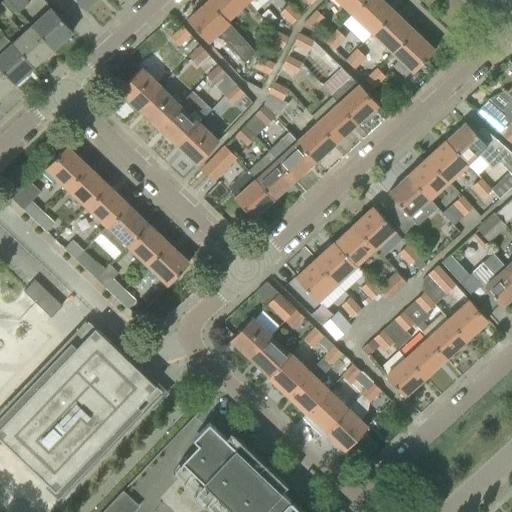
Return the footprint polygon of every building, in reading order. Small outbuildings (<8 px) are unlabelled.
[(16,9),(7,0),(2,0),(0,2),(0,9),(7,17),(16,9)] [(26,0),(7,0),(16,9),(19,12),(29,2),(26,0)] [(94,0),(75,0),(84,9),(94,0)] [(255,51),(226,20),(208,0),(207,0),(187,19),(207,41),(217,32),(244,62),(255,51)] [(247,1),(245,0),(208,0),(226,20),(247,1)] [(338,0),(352,13),(364,0),(338,0)] [(372,32),(393,10),(382,0),(364,0),(352,13),(372,32)] [(288,4),(279,13),(291,24),(300,15),(288,4)] [(72,31),(59,16),(51,8),(31,26),(52,49),(72,31)] [(314,30),(325,18),(316,9),(305,21),(314,30)] [(392,51),(413,29),(393,10),(372,32),(392,51)] [(52,49),(31,26),(12,43),(33,67),(52,49)] [(179,46),(191,35),(183,26),(171,36),(179,46)] [(288,36),(274,29),(268,41),(282,48),(288,36)] [(335,49),(345,37),(336,29),(325,40),(335,49)] [(434,49),(413,29),(392,51),(413,71),(434,49)] [(313,40),(299,33),(293,45),(308,52),(313,40)] [(33,67),(12,43),(0,53),(0,68),(14,84),(33,67)] [(197,65),(208,54),(200,45),(188,55),(197,65)] [(355,69),(366,57),(356,48),(345,60),(355,69)] [(268,74),(274,62),(261,55),(255,67),(268,74)] [(296,74),(301,62),(302,62),(288,55),(282,67),(296,74)] [(160,86),(155,81),(151,78),(160,68),(150,57),(140,67),(118,90),(138,109),(160,86)] [(215,84),(226,74),(218,65),(206,75),(215,84)] [(0,96),(14,84),(0,68),(0,96)] [(377,68),(366,78),(374,87),(385,77),(377,68)] [(377,104),(364,89),(359,84),(358,85),(350,76),(331,94),(338,103),(356,123),(377,104)] [(511,82),(506,90),(511,95),(511,100),(502,112),(488,100),(477,113),(502,135),(511,123),(511,82)] [(283,101),(288,90),(274,83),(269,94),(283,101)] [(244,94),(236,84),(224,95),(232,105),(244,94)] [(157,127),(179,104),(160,86),(138,109),(157,127)] [(192,91),(179,104),(157,127),(176,145),(198,122),(211,109),(192,91)] [(356,123),(338,103),(317,122),(336,142),(356,123)] [(255,137),(274,116),(263,105),(244,125),(255,137)] [(511,153),(497,140),(482,126),(475,133),(465,121),(445,139),(467,163),(478,154),(492,169),(500,162),(510,172),(491,190),(499,198),(511,185),(511,153)] [(217,141),(198,122),(176,145),(196,164),(217,141)] [(336,142),(317,122),(297,141),(315,161),(336,142)] [(511,123),(502,135),(511,142),(511,123)] [(255,137),(244,125),(235,135),(247,146),(255,137)] [(315,161),(297,141),(289,132),(279,140),(287,149),(276,160),(294,180),(315,161)] [(467,163),(445,139),(426,157),(448,181),(467,163)] [(66,187),(87,165),(66,145),(45,167),(66,187)] [(224,146),(215,155),(202,169),(213,181),(236,157),(224,146)] [(294,180),(276,160),(269,152),(248,170),(255,178),(274,199),(294,180)] [(448,181),(426,157),(407,174),(429,198),(448,181)] [(86,206),(107,184),(87,165),(66,187),(86,206)] [(437,207),(429,198),(407,174),(387,192),(397,202),(386,212),(405,233),(416,224),(409,216),(419,207),(427,216),(437,207)] [(274,199),(255,178),(234,198),(253,218),(274,199)] [(472,186),(482,197),(492,189),(482,178),(472,186)] [(43,212),(31,201),(40,191),(30,182),(12,198),(34,220),(43,212)] [(106,226),(127,204),(107,184),(86,206),(106,226)] [(473,207),(461,195),(452,203),(463,215),(473,207)] [(511,216),(511,197),(495,213),(504,223),(511,216)] [(127,245),(148,223),(127,204),(106,226),(100,232),(120,251),(127,245)] [(394,230),(386,221),(372,206),(353,224),(375,248),(394,230)] [(54,223),(43,212),(34,220),(46,231),(54,223)] [(506,226),(504,223),(495,213),(494,212),(477,228),(489,242),(506,226)] [(147,264),(168,242),(148,223),(127,245),(147,264)] [(375,248),(353,224),(334,241),(355,265),(375,248)] [(451,225),(443,232),(451,240),(459,233),(451,225)] [(83,250),(72,239),(64,248),(75,259),(83,250)] [(355,265),(334,241),(315,259),(336,282),(355,265)] [(168,284),(189,262),(168,242),(147,264),(168,284)] [(419,256),(408,244),(398,253),(409,265),(419,256)] [(103,269),(83,250),(75,259),(95,278),(103,269)] [(511,296),(511,274),(504,266),(493,252),(460,282),(487,312),(498,302),(502,306),(511,296)] [(336,282),(315,259),(295,277),(317,300),(336,282)] [(424,292),(423,292),(434,304),(455,285),(438,265),(423,278),(421,289),(424,292)] [(380,291),(363,272),(343,289),(350,297),(350,298),(360,309),(380,291)] [(396,272),(378,288),(388,299),(406,282),(396,272)] [(112,278),(104,287),(115,297),(124,289),(112,278)] [(34,279),(32,281),(23,291),(50,317),(62,305),(34,279)] [(131,281),(124,289),(115,297),(127,309),(136,318),(152,301),(131,281)] [(295,309),(278,292),(267,303),(285,320),(295,309)] [(434,304),(423,292),(416,299),(427,311),(434,304)] [(360,309),(350,298),(341,305),(351,317),(360,309)] [(427,311),(416,299),(404,311),(415,322),(418,326),(430,315),(427,311)] [(487,320),(474,305),(468,299),(447,319),(466,339),(487,320)] [(285,320),(293,329),(304,318),(295,309),(285,320)] [(331,334),(335,339),(350,325),(346,321),(337,310),(322,324),(331,334)] [(415,322),(404,311),(395,318),(406,330),(415,322)] [(466,339),(447,319),(442,313),(422,331),(427,337),(445,358),(466,339)] [(249,358),(271,335),(251,317),(229,339),(249,358)] [(406,330),(395,318),(382,330),(393,342),(398,348),(411,336),(406,330)] [(155,385),(94,327),(13,412),(5,404),(0,409),(0,438),(55,491),(56,490),(56,489),(57,487),(64,494),(65,495),(82,478),(74,470),(155,385)] [(303,338),(312,347),(323,335),(314,327),(303,338)] [(393,342),(382,330),(374,338),(384,350),(393,342)] [(268,376),(290,353),(271,335),(249,358),(268,376)] [(445,358),(427,337),(406,356),(425,377),(445,358)] [(332,366),(343,354),(334,346),(309,372),(287,395),(306,413),(328,390),(317,380),(331,365),(332,366)] [(287,395),(309,372),(290,353),(268,376),(287,395)] [(425,377),(406,356),(385,375),(403,396),(425,377)] [(350,383),(361,372),(352,363),(341,375),(350,383)] [(380,390),(371,382),(360,393),(369,402),(380,390)] [(325,431),(347,408),(328,390),(306,413),(325,431)] [(345,450),(365,428),(366,427),(347,408),(325,431),(345,450)] [(131,511),(139,505),(123,490),(101,511),(303,511),(280,489),(285,484),(285,485),(287,484),(220,421),(214,427),(209,422),(194,440),(197,442),(181,460),(235,511),(131,511)]
